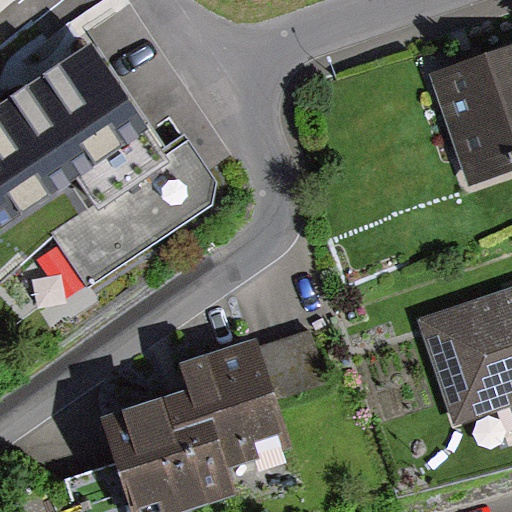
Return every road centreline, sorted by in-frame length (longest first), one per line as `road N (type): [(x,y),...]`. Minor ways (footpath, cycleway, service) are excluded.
road 1 (residential): [(230,85),(265,178),(260,229),(232,262),(0,426)]
road 2 (residential): [(430,0),(263,58),(230,85)]
